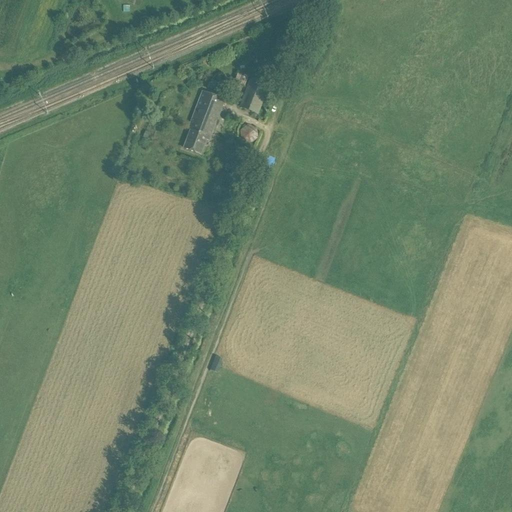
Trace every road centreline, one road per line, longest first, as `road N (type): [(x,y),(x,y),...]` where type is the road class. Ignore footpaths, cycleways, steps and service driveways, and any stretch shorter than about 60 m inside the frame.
road 1 (track): [(121,511),(267,130)]
road 2 (track): [(0,68),(53,58),(197,0)]
